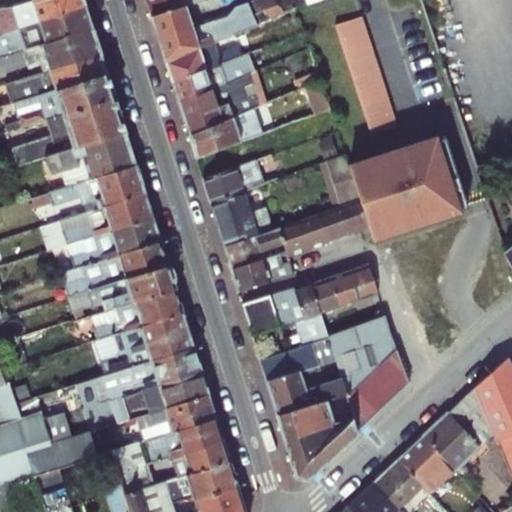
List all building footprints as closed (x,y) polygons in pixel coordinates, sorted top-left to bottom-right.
[(23,19),(26,29),(90,8),(87,0),(53,0),(43,3),(42,2),(24,8),(0,10),(0,20),(1,21),(2,26),(23,19)] [(147,0),(152,17),(187,5),(184,0),(147,0)] [(193,23),(187,5),(152,17),(166,60),(219,38),(306,2),(305,0),(248,0),(236,4),(228,15),(193,23)] [(0,57),(97,28),(90,8),(26,29),(5,36),(0,36),(0,57)] [(362,15),(335,23),(369,133),(396,126),(362,15)] [(97,28),(0,57),(0,76),(35,66),(39,68),(49,65),(51,72),(105,55),(97,28)] [(166,60),(172,77),(205,65),(206,66),(238,54),(274,41),(271,32),(223,48),(219,38),(166,60)] [(211,86),(212,90),(236,79),(245,75),(238,54),(206,66),(205,65),(172,77),(178,98),(211,86)] [(105,55),(51,72),(17,83),(23,103),(112,75),(105,55)] [(112,75),(23,103),(20,104),(26,121),(11,127),(12,132),(52,119),(119,98),(112,75)] [(253,106),(255,106),(251,93),(242,97),(236,79),(212,90),(211,86),(178,98),(189,133),(232,115),(253,106)] [(315,115),(330,110),(320,79),(305,86),(315,115)] [(25,165),(50,157),(130,132),(119,98),(52,119),(58,138),(20,150),(25,165)] [(236,127),(257,120),(253,106),(232,115),(236,127)] [(189,133),(197,156),(261,134),(260,129),(265,127),(263,118),(257,120),(236,127),(232,115),(189,133)] [(130,132),(50,157),(56,174),(83,165),(82,160),(88,158),(92,172),(58,182),(51,184),(54,192),(141,165),(130,132)] [(469,206),(446,134),(349,166),(353,177),(360,199),(372,237),(414,224),(412,218),(431,212),(433,217),(469,206)] [(330,158),(338,182),(353,177),(349,166),(344,153),(330,158)] [(211,200),(243,189),(265,181),(257,157),(203,175),(211,200)] [(83,165),(56,174),(58,182),(92,172),(88,158),(82,160),(83,165)] [(90,212),(150,193),(141,165),(54,192),(58,206),(85,197),(90,212)] [(353,177),(338,182),(345,204),(360,199),(353,177)] [(243,189),(211,200),(218,222),(250,211),(243,189)] [(64,220),(71,243),(158,216),(150,193),(90,212),(64,220)] [(337,206),(346,234),(361,229),(365,239),(372,237),(360,199),(345,204),(337,206)] [(337,206),(317,213),(326,240),(346,234),(337,206)] [(218,222),(225,244),(279,226),(284,224),(281,214),(268,218),(264,207),(260,208),(250,211),(218,222)] [(414,224),(433,217),(431,212),(412,218),(414,224)] [(317,213),(297,220),(307,247),(326,240),(317,213)] [(79,267),(166,241),(158,216),(71,243),(79,267)] [(284,224),(279,226),(286,249),(288,254),(307,247),(297,220),(284,224)] [(225,244),(232,267),(272,253),(270,245),(276,243),(279,251),(286,249),(279,226),(225,244)] [(73,297),(93,291),(174,266),(166,241),(79,267),(65,272),(73,297)] [(272,253),(232,267),(239,290),(294,273),(290,261),(281,264),(277,252),(272,253)] [(356,299),(377,293),(367,265),(347,272),(356,299)] [(94,312),(175,287),(174,266),(93,291),(94,312)] [(356,299),(347,272),(327,279),(336,306),(356,299)] [(336,306),(327,279),(310,285),(318,312),(320,311),(336,306)] [(271,295),(281,324),(294,320),(318,312),(310,285),(294,291),(293,287),(271,295)] [(94,312),(101,335),(183,310),(175,287),(94,312)] [(244,302),(253,334),(281,324),(271,295),(270,295),(244,302)] [(183,310),(101,335),(111,371),(194,345),(183,310)] [(294,320),(302,343),(310,340),(328,334),(320,311),(318,312),(294,320)] [(345,393),(356,432),(409,382),(385,314),(328,334),(333,355),(341,381),(345,393)] [(310,340),(317,360),(333,355),(328,334),(310,340)] [(0,337),(0,389),(15,385),(0,337)] [(260,356),(267,380),(299,371),(318,365),(317,360),(310,340),(302,343),(260,356)] [(111,371),(102,373),(109,397),(120,394),(202,369),(194,345),(111,371)] [(511,365),(509,358),(474,389),(489,424),(511,478),(511,365)] [(127,417),(138,414),(209,392),(202,369),(120,394),(127,417)] [(306,391),(299,371),(267,380),(277,414),(345,393),(341,381),(306,391)] [(102,377),(68,387),(72,399),(105,389),(102,377)] [(15,385),(0,389),(0,486),(16,481),(41,473),(104,455),(96,431),(75,437),(55,443),(47,420),(44,410),(25,416),(21,402),(15,385)] [(474,389),(425,434),(455,467),(480,444),(473,438),(489,424),(474,389)] [(57,391),(21,402),(25,416),(44,410),(47,420),(65,415),(57,391)] [(163,432),(217,416),(209,392),(138,414),(146,438),(163,432)] [(345,393),(277,414),(295,474),(307,478),(356,432),(345,393)] [(65,415),(47,420),(55,443),(75,437),(68,413),(65,415)] [(223,437),(217,416),(163,432),(166,442),(148,448),(152,459),(223,437)] [(425,434),(398,459),(423,485),(430,493),(457,469),(455,467),(425,434)] [(230,458),(223,437),(152,459),(147,461),(151,474),(175,466),(178,475),(230,458)] [(174,511),(170,501),(170,497),(168,491),(164,479),(146,485),(154,511),(146,511),(125,444),(111,449),(131,511),(174,511)] [(238,484),(230,458),(178,475),(164,479),(168,491),(181,487),(184,496),(194,493),(195,498),(238,484)] [(398,459),(374,482),(398,508),(423,485),(398,459)] [(16,481),(19,493),(44,485),(41,473),(16,481)] [(347,511),(393,511),(398,508),(374,482),(345,509),(347,511)] [(247,511),(238,484),(195,498),(194,493),(184,496),(175,499),(170,501),(174,511),(247,511)]
